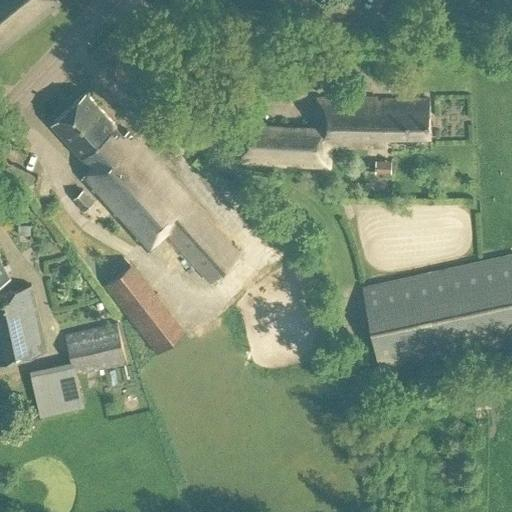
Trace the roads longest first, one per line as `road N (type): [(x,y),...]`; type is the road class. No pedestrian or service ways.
road 1 (track): [(511,25),(100,7)]
road 2 (tertiary): [(0,116),(105,0)]
